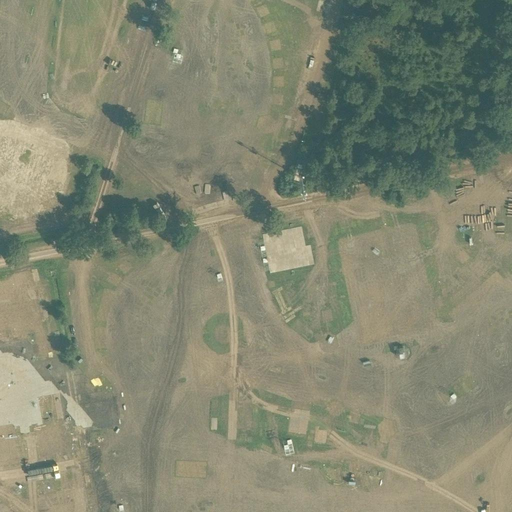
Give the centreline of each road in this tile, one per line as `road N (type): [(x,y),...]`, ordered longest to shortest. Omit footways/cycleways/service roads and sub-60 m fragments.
road 1 (track): [(86,244),(511,160)]
road 2 (track): [(86,244),(162,0)]
road 3 (track): [(338,0),(293,144),(273,176),(276,206)]
